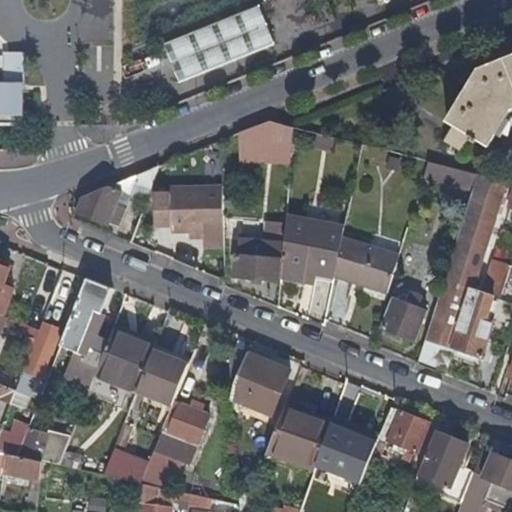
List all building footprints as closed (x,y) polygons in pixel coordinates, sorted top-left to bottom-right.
[(159,47),(175,86),(270,48),(254,9),(159,47)] [(0,126),(19,126),(20,53),(0,53),(0,126)] [(454,124),(443,141),(460,152),(468,139),(474,143),(477,139),(488,146),(511,108),(511,107),(511,55),(479,68),(474,75),(467,71),(460,83),(467,87),(446,120),(454,124)] [(272,154),(290,154),(292,125),(272,119),(240,133),(240,159),(272,158),(272,154)] [(424,176),(472,188),(476,174),(428,161),(424,176)] [(173,162),(159,168),(162,175),(176,170),(173,162)] [(155,178),(141,172),(81,196),(75,212),(106,225),(108,222),(117,226),(125,208),(115,204),(121,191),(146,201),(155,178)] [(470,291),(504,181),(476,174),(472,188),(417,363),(443,374),(452,347),(480,357),(492,322),(486,320),(491,297),(470,291)] [(222,231),(223,231),(222,187),(171,187),(171,231),(192,231),(191,225),(222,225),(222,231)] [(341,239),(345,222),(285,215),(283,232),(282,243),(281,259),(280,277),(303,280),(304,275),(316,276),(333,279),(341,239)] [(263,241),(282,243),(283,232),(264,231),(263,241)] [(282,243),(263,241),(245,239),(246,232),(239,232),(235,275),(277,279),(279,259),(281,259),(282,243)] [(333,279),(387,295),(398,257),(341,239),(333,279)] [(490,262),(481,290),(498,295),(508,267),(490,262)] [(0,315),(4,317),(16,288),(4,284),(9,270),(0,266),(0,315)] [(63,378),(89,388),(93,376),(102,353),(93,350),(98,337),(93,335),(101,312),(110,289),(86,279),(60,347),(74,352),(63,378)] [(392,298),(380,327),(412,340),(424,311),(416,308),(418,303),(409,300),(408,304),(392,298)] [(32,312),(27,326),(39,331),(43,321),(44,317),(32,312)] [(51,314),(46,312),(44,317),(43,321),(48,323),(51,314)] [(93,335),(98,337),(107,315),(101,312),(93,335)] [(0,315),(0,341),(9,318),(4,317),(0,315)] [(31,350),(48,357),(58,329),(45,324),(42,332),(39,331),(31,350)] [(93,376),(137,393),(154,351),(155,346),(127,335),(128,331),(113,325),(102,353),(93,376)] [(127,335),(155,346),(156,345),(157,343),(128,331),(127,335)] [(154,351),(189,364),(191,359),(156,345),(155,346),(154,351)] [(290,372),(228,345),(231,397),(272,414),(290,372)] [(16,392),(27,396),(34,375),(40,377),(48,357),(31,350),(27,361),(16,391),(16,392)] [(137,393),(172,406),(174,401),(180,386),(189,364),(154,351),(137,393)] [(0,399),(11,404),(16,392),(16,391),(0,384),(0,399)] [(22,409),(27,396),(16,392),(11,404),(10,405),(22,409)] [(205,405),(193,400),(190,407),(174,401),(172,406),(154,449),(183,460),(190,463),(209,415),(202,412),(205,405)] [(332,421),(287,405),(285,409),(331,424),(332,421)] [(430,423),(392,408),(379,439),(370,463),(384,469),(390,455),(385,453),(388,446),(389,445),(390,442),(392,442),(388,452),(400,457),(403,447),(418,453),(430,423)] [(269,449),(317,465),(331,424),(285,409),(269,449)] [(379,439),(332,421),(331,424),(317,465),(361,482),(370,463),(379,439)] [(133,428),(124,425),(117,443),(125,446),(133,428)] [(68,438),(28,429),(24,440),(18,457),(42,462),(58,465),(68,438)] [(24,440),(1,432),(0,432),(0,452),(18,457),(24,440)] [(468,445),(436,432),(415,484),(448,497),(459,468),(468,445)] [(183,460),(154,449),(150,461),(175,470),(179,472),(183,460)] [(267,455),(315,472),(317,465),(269,449),(267,455)] [(149,463),(114,450),(104,475),(141,483),(149,463)] [(492,455),(482,451),(479,460),(489,464),(492,455)] [(32,482),(40,484),(42,462),(18,457),(0,452),(0,471),(3,472),(2,476),(32,482)] [(482,511),(485,506),(487,501),(511,510),(511,462),(492,455),(489,464),(479,460),(473,474),(462,502),(457,511),(482,511)] [(175,470),(150,461),(149,463),(141,483),(168,489),(175,470)] [(459,468),(448,497),(462,502),(473,474),(459,468)] [(32,482),(31,492),(39,493),(40,484),(32,482)] [(174,507),(188,509),(189,494),(168,489),(141,483),(138,504),(142,504),(140,511),(166,511),(167,507),(151,505),(152,497),(175,500),(174,507)] [(31,492),(28,509),(37,510),(39,493),(31,492)] [(88,499),(87,511),(92,511),(108,511),(110,502),(88,499)] [(252,511),(301,511),(302,511),(256,500),(252,511)] [(511,511),(511,510),(487,501),(485,506),(498,511),(511,511)]
